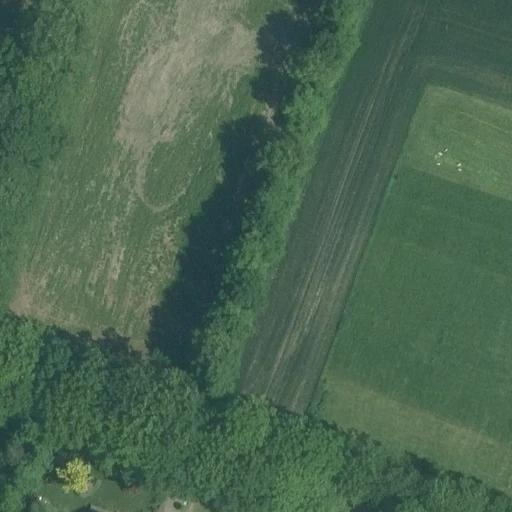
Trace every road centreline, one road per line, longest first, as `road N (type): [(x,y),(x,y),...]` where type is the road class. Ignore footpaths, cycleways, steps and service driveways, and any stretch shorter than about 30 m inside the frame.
road 1 (tertiary): [(387,511),(0,381)]
road 2 (track): [(56,0),(0,170)]
